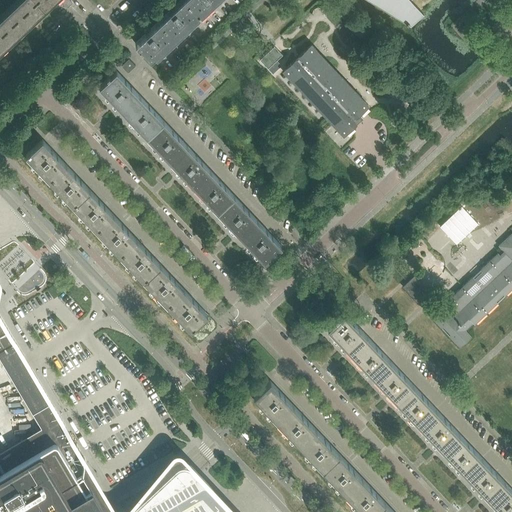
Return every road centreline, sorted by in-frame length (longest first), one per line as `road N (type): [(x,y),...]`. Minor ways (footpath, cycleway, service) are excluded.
road 1 (tertiary): [(318,511),(0,176)]
road 2 (tertiary): [(0,190),(175,378),(195,415),(285,511)]
road 3 (residential): [(250,313),(39,91)]
road 4 (residential): [(437,511),(250,313)]
road 5 (residential): [(250,313),(390,180)]
road 6 (residential): [(39,91),(137,0)]
